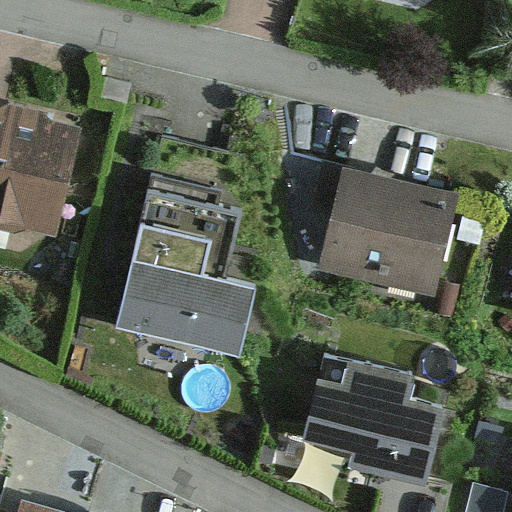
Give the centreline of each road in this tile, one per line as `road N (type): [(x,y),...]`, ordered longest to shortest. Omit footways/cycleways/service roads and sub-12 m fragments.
road 1 (residential): [(511,135),(0,14)]
road 2 (residential): [(0,385),(252,511)]
